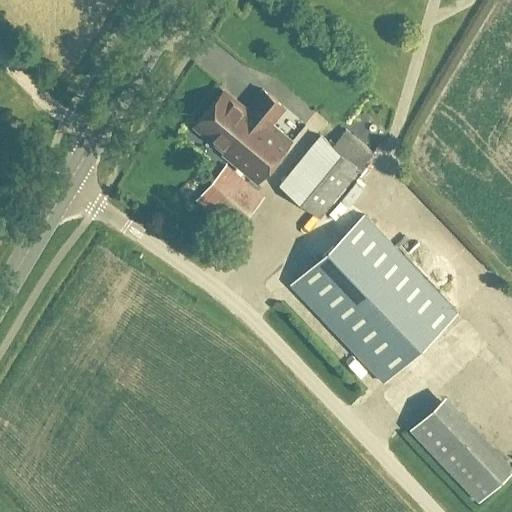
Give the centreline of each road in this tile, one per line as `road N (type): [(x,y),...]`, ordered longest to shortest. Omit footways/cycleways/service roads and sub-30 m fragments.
road 1 (unclassified): [(428,511),(252,325),(71,184)]
road 2 (secondary): [(95,143),(181,0)]
road 3 (secondary): [(0,303),(71,184)]
